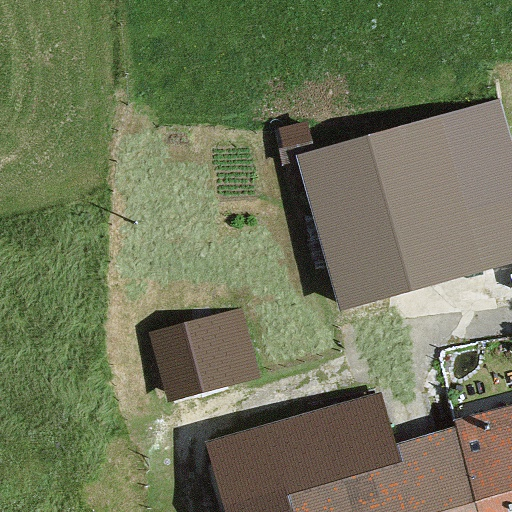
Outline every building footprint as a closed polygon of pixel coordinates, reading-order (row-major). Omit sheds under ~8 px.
[(313,155),(302,158),(343,304),(511,256),(511,156),(497,104),(313,155)] [(302,158),(313,155),(304,128),(277,137),(285,164),(302,158)] [(236,316),(158,337),(173,393),(252,372),(236,316)] [(379,401),(212,447),(230,511),(480,511),(459,434),(394,452),(379,401)] [(511,511),(511,411),(457,426),(459,434),(480,511),(511,511)]
